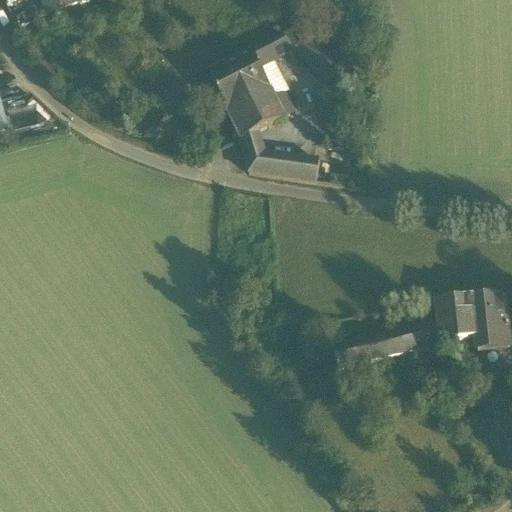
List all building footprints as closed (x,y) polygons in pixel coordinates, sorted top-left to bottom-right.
[(56,14),(51,0),(46,0),(40,2),(44,17),(56,14)] [(51,0),(56,14),(71,10),(68,0),(51,0)] [(89,4),(88,0),(68,0),(71,10),(89,4)] [(295,53),(326,87),(342,72),(303,30),(252,55),(260,71),(274,64),(295,53)] [(208,77),(228,117),(271,95),(260,71),(252,55),(208,77)] [(271,95),(275,101),(289,95),(274,64),(260,71),(271,95)] [(285,121),(284,119),(280,112),(275,103),(275,101),(271,95),(228,117),(242,145),(258,136),(285,123),(285,121)] [(285,97),(275,103),(280,112),(289,108),(292,115),(284,119),(285,121),(295,116),(285,97)] [(289,108),(280,112),(284,119),(292,115),(289,108)] [(264,156),(258,136),(242,145),(245,161),(264,156)] [(248,176),(315,187),(318,165),(264,156),(245,161),(248,176)] [(483,301),(473,302),(477,342),(476,342),(476,343),(486,342),(487,350),(509,348),(505,317),(500,318),(498,300),(483,301)] [(454,347),(476,342),(477,342),(473,302),(462,304),(463,318),(451,320),(454,347)] [(439,350),(454,347),(451,320),(463,318),(462,304),(434,307),(437,327),(439,350)] [(432,351),(439,350),(437,327),(398,336),(403,359),(432,351)] [(366,367),(403,359),(398,336),(334,351),(338,374),(366,367)] [(477,350),(487,350),(486,342),(476,343),(477,350)] [(496,423),(498,429),(511,423),(511,396),(489,405),(496,423)]
